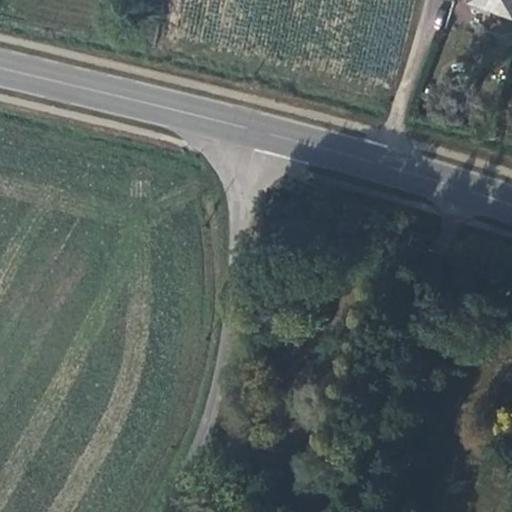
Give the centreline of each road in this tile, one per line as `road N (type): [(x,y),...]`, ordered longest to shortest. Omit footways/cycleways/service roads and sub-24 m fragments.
road 1 (unclassified): [(253,130),(214,391),(191,459),(161,511)]
road 2 (unknown): [(425,209),(362,429),(348,511)]
road 3 (secondary): [(0,69),(253,130)]
road 4 (unclassified): [(381,164),(435,0)]
road 5 (secondary): [(381,164),(511,208)]
road 6 (secondary): [(253,130),(381,164)]
